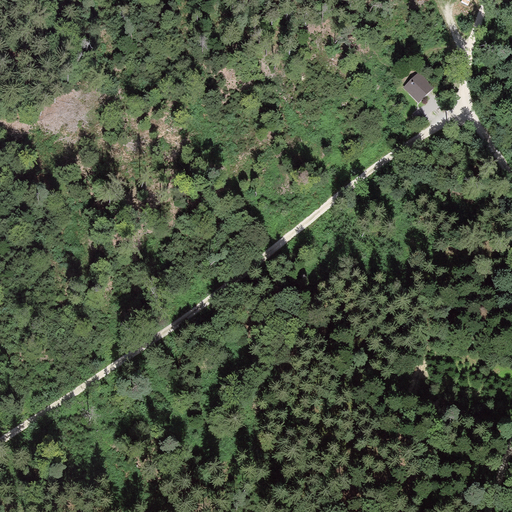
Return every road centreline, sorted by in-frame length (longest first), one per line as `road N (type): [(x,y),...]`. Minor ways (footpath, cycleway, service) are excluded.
road 1 (track): [(469,108),(401,147),(0,450)]
road 2 (track): [(511,172),(469,108),(467,55),(489,0)]
